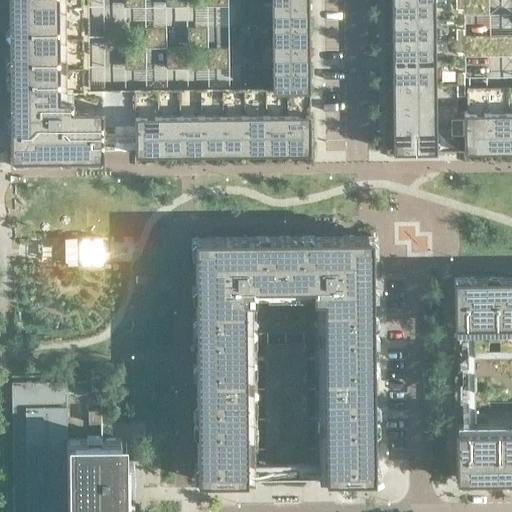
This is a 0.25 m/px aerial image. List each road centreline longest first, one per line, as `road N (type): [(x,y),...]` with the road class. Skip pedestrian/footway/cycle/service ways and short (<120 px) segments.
road 1 (residential): [(412,257),(416,511)]
road 2 (residential): [(368,0),(372,174)]
